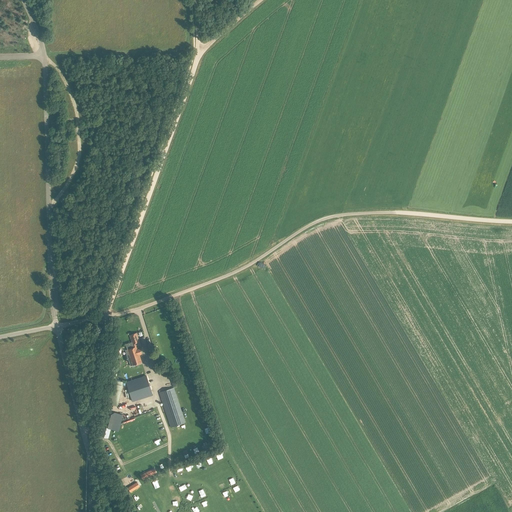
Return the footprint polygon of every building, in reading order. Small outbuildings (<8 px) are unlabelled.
[(126,344),(128,349),(127,349),(130,357),(129,358),(132,366),(142,363),(140,355),(142,354),(140,349),(142,348),(137,333),(130,336),(132,342),(126,344)] [(126,382),(132,401),(153,395),(147,375),(145,376),(126,382)] [(123,382),(116,380),(112,379),(111,385),(122,387),(123,382)] [(174,387),(159,392),(171,428),(186,423),(174,387)] [(102,427),(100,436),(108,438),(111,430),(111,429),(102,427)] [(144,478),(153,475),(151,470),(142,474),(144,478)] [(135,483),(127,488),(131,493),(138,488),(135,483)]
